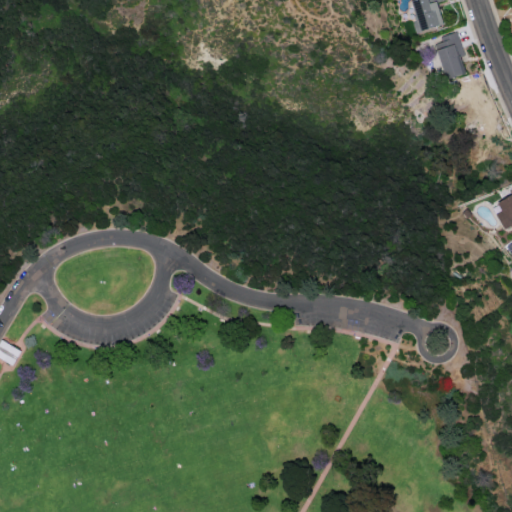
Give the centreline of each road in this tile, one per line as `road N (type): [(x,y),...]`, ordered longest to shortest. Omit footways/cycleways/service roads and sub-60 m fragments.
road 1 (residential): [(424,337),(359,310),(257,301),(166,250),(136,244),(74,252),(41,271),(0,336)]
road 2 (residential): [(41,271),(59,310),(79,325),(119,328),(159,301),(166,250)]
